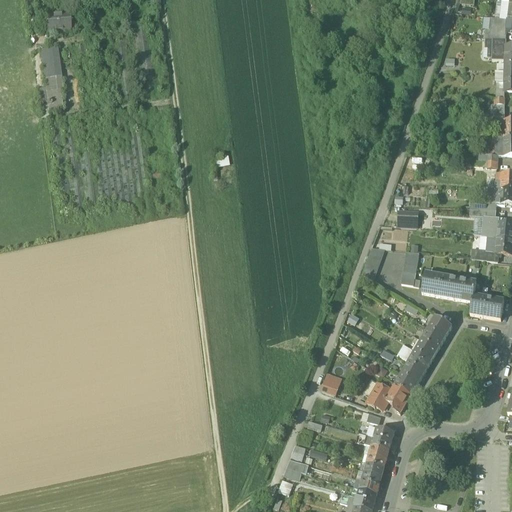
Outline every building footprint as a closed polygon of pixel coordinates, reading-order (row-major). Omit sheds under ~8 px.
[(495,20),(507,22),(509,5),(502,4),(497,3),(495,20)] [(46,17),(47,35),(71,33),(70,15),(46,17)] [(511,34),(511,22),(507,22),(495,20),(493,33),(506,35),(507,34),(511,34)] [(131,29),(141,100),(160,98),(150,27),(131,29)] [(493,33),(492,41),(506,41),(506,35),(493,33)] [(110,42),(119,103),(137,101),(128,39),(110,42)] [(88,59),(86,45),(73,47),(75,61),(88,59)] [(492,61),(505,61),(505,56),(505,47),(492,47),(492,61)] [(48,107),(49,113),(63,111),(60,91),(54,50),(40,52),(46,89),(46,94),(47,103),(48,107)] [(46,94),(46,89),(37,90),(38,105),(47,103),(46,94)] [(49,113),(48,107),(40,108),(42,120),(49,119),(49,113)] [(505,118),(504,107),(494,107),(490,107),(491,118),(505,118)] [(48,124),(61,223),(152,212),(140,112),(48,124)] [(228,158),(215,160),(216,169),(229,167),(228,158)] [(511,175),(496,175),(496,190),(511,190),(511,175)] [(496,190),(488,189),(488,202),(488,205),(495,205),(496,190)] [(511,190),(496,190),(495,205),(496,205),(496,207),(505,207),(505,205),(511,205),(511,190)] [(470,202),(470,212),(496,213),(496,207),(496,205),(495,205),(488,205),(488,202),(481,202),(470,202)] [(485,220),(485,219),(495,220),(496,213),(470,212),(470,218),(485,220)] [(398,230),(416,231),(417,215),(399,214),(399,223),(398,230)] [(495,220),(485,219),(485,220),(483,239),(497,240),(498,225),(504,225),(505,221),(495,220)] [(498,225),(497,240),(511,241),(511,226),(504,225),(498,225)] [(511,257),(511,241),(497,240),(483,239),(480,238),(479,252),(487,253),(487,254),(490,254),(490,255),(497,255),(496,259),(498,259),(501,259),(501,256),(511,257)] [(372,251),(370,255),(381,259),(384,252),(379,252),(372,251)] [(471,261),(498,264),(498,259),(496,259),(497,255),(490,255),(490,254),(487,254),(487,253),(479,252),(472,251),(471,261)] [(370,255),(368,261),(379,265),(381,259),(370,255)] [(407,255),(406,261),(418,263),(419,256),(407,255)] [(368,261),(366,267),(377,271),(379,265),(368,261)] [(406,261),(405,267),(417,269),(418,263),(406,261)] [(366,267),(364,272),(375,276),(377,271),(366,267)] [(405,267),(403,274),(416,276),(417,269),(405,267)] [(373,283),(375,276),(364,272),(362,276),(362,277),(373,283)] [(403,274),(402,280),(414,282),(416,276),(403,274)] [(422,295),(472,304),(474,298),(476,285),(426,276),(422,295)] [(413,288),(414,282),(402,280),(401,286),(413,288)] [(470,317),(483,319),(487,300),(474,298),(472,304),(470,317)] [(504,303),(487,300),(483,319),(500,322),(504,303)] [(346,323),(354,326),(357,319),(349,316),(346,323)] [(435,319),(428,331),(445,341),(452,329),(435,319)] [(428,331),(421,342),(438,352),(445,341),(428,331)] [(421,342),(415,354),(431,364),(438,352),(421,342)] [(382,352),(379,358),(391,362),(393,356),(382,352)] [(415,354),(408,365),(425,375),(431,364),(415,354)] [(408,365),(401,377),(418,386),(425,375),(408,365)] [(328,377),(326,382),(338,387),(340,382),(328,377)] [(411,398),(418,386),(401,377),(394,388),(411,398)] [(322,394),(334,398),(338,387),(326,382),(322,394)] [(382,413),(387,404),(388,404),(386,403),(391,393),(379,385),(378,386),(379,387),(368,405),(367,405),(375,410),(376,409),(382,413)] [(378,386),(367,405),(368,405),(379,387),(378,386)] [(394,388),(391,393),(386,403),(388,404),(387,404),(395,409),(394,411),(395,414),(400,417),(403,413),(411,398),(394,388)] [(367,424),(378,427),(380,420),(369,416),(367,424)] [(309,431),(318,433),(319,428),(310,425),(309,431)] [(367,438),(374,440),(377,431),(369,429),(367,438)] [(394,436),(377,431),(374,440),(391,445),(394,436)] [(302,432),(300,437),(310,440),(312,435),(303,433),(302,432)] [(309,446),(310,440),(300,437),(297,442),(309,446)] [(364,446),(372,449),(374,440),(367,438),(364,446)] [(391,445),(374,440),(372,449),(389,453),(391,445)] [(295,449),(293,454),(304,457),(305,452),(295,449)] [(372,449),(369,457),(386,462),(389,453),(372,449)] [(301,466),(304,457),(293,454),(289,463),(301,466)] [(369,457),(367,466),(384,471),(386,462),(369,457)] [(309,468),(301,466),(289,463),(286,471),(301,475),(306,477),(309,468)] [(367,466),(364,475),(381,479),(384,471),(367,466)] [(299,482),(301,475),(286,471),(284,477),(299,482)] [(364,475),(362,483),(379,488),(381,479),(364,475)] [(280,481),(276,492),(289,497),(293,486),(280,481)] [(362,483),(359,492),(376,497),(379,488),(362,483)] [(349,498),(350,499),(357,501),(359,492),(352,490),(349,498)] [(359,492),(357,501),(374,505),(376,497),(359,492)] [(348,507),(349,508),(355,509),(357,501),(350,499),(348,507)] [(273,511),(276,511),(278,511),(281,503),(276,501),(273,511)] [(357,501),(355,509),(364,511),(371,511),(374,505),(357,501)]
